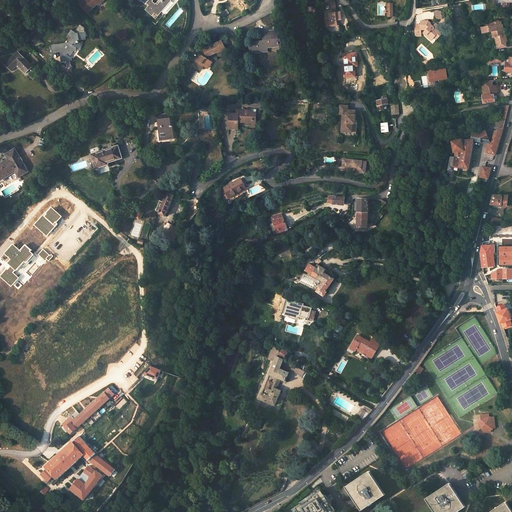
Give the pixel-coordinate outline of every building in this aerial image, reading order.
[(82,0),(78,4),(85,11),(87,11),(96,3),(97,4),(101,0),(82,0)] [(150,15),(153,11),(156,14),(156,13),(168,0),(157,0),(154,4),(151,2),(152,0),(151,0),(138,0),(144,5),(145,4),(147,6),(144,10),(150,15)] [(332,20),(333,25),(339,24),(338,18),(340,18),(343,18),(342,10),(338,11),(337,2),(332,3),(333,9),(330,10),(326,10),(328,21),(332,20)] [(440,19),(439,10),(432,11),(434,20),(440,19)] [(490,25),(481,27),(482,32),(491,31),(493,30),(494,37),(492,37),(494,49),(505,48),(504,40),(505,40),(505,35),(504,36),(502,25),(501,25),(500,21),(490,23),(490,25)] [(414,29),(414,37),(420,37),(420,30),(423,30),(424,31),(423,32),(426,35),(425,37),(428,40),(431,40),(432,38),(435,36),(437,38),(441,35),(435,30),(438,28),(434,24),(431,27),(429,28),(428,27),(429,26),(429,24),(427,22),(419,22),(419,25),(416,26),(414,29)] [(61,53),(65,55),(66,60),(70,59),(72,56),(70,54),(77,46),(79,48),(81,45),(81,41),(79,40),(80,39),(84,38),(87,34),(87,30),(78,31),(72,27),(68,27),(68,28),(69,32),(72,34),(70,36),(71,36),(68,39),(71,41),(67,47),(62,43),(61,44),(59,44),(60,49),(61,53)] [(250,51),(255,50),(255,52),(257,52),(268,50),(267,46),(281,44),(279,30),(262,32),(263,40),(253,41),(254,45),(249,46),(250,51)] [(62,43),(67,47),(71,41),(68,39),(66,37),(62,43)] [(188,71),(188,72),(193,66),(199,70),(202,65),(207,68),(211,62),(206,58),(207,55),(208,56),(209,56),(210,56),(211,55),(218,51),(219,52),(226,48),(221,40),(203,50),(205,51),(202,55),(200,54),(197,59),(193,58),(189,64),(187,62),(183,68),(188,71)] [(32,65),(18,50),(5,62),(11,68),(17,63),(25,71),(32,65)] [(356,53),(342,54),(344,77),(346,76),(355,76),(353,65),(357,65),(356,53)] [(447,79),(446,70),(429,73),(431,82),(447,79)] [(482,83),(482,85),(493,83),(493,86),(496,86),(497,92),(496,93),(493,93),(494,95),(497,95),(499,92),(497,81),(496,81),(482,83)] [(482,85),(485,104),(497,101),(497,96),(494,97),(494,95),(493,93),(496,93),(497,92),(496,86),(493,86),(493,83),(482,85)] [(388,104),(386,95),(378,97),(379,100),(376,101),(377,107),(378,111),(382,111),(380,106),(386,105),(388,104)] [(356,132),(358,123),(356,123),(357,120),(360,120),(361,110),(353,109),(354,105),(346,104),(345,113),(348,114),(346,128),(350,129),(350,131),(356,132)] [(240,122),(246,122),(246,123),(251,123),(255,123),(255,121),(256,119),(257,119),(257,113),(254,113),(254,111),(238,111),(238,115),(231,115),(231,129),(240,129),(240,122)] [(159,116),(161,138),(174,137),(173,126),(171,126),(170,114),(159,116)] [(486,153),(495,155),(504,127),(495,130),(492,141),(490,141),(489,141),(488,143),(486,153)] [(489,141),(490,141),(490,140),(486,131),(479,134),(473,132),(472,136),(472,140),(474,139),(474,141),(488,143),(489,141)] [(454,167),(469,169),(474,141),(474,139),(472,140),(461,141),(454,142),(455,151),(455,157),(454,167)] [(121,158),(117,146),(90,154),(94,169),(104,166),(103,163),(106,162),(106,163),(121,158)] [(23,163),(21,160),(20,160),(15,151),(6,156),(9,161),(0,166),(0,181),(0,182),(16,173),(19,179),(28,174),(22,164),(23,163)] [(367,162),(346,159),(345,167),(356,168),(355,172),(366,173),(367,162)] [(241,178),(224,188),(229,198),(246,188),(241,178)] [(189,181),(187,181),(184,182),(183,182),(182,192),(187,195),(190,190),(191,190),(189,181)] [(165,216),(174,193),(171,192),(171,195),(167,193),(163,202),(160,201),(156,211),(159,213),(159,214),(165,216)] [(503,205),(508,205),(511,205),(511,198),(511,199),(511,195),(508,195),(493,195),(490,205),(503,206),(503,205)] [(368,228),(368,209),(367,199),(358,199),(357,227),(368,228)] [(275,224),(278,232),(285,230),(287,229),(283,217),(274,220),(275,224)] [(488,217),(486,226),(489,226),(493,226),(494,226),(495,218),(488,217)] [(500,253),(481,253),(483,267),(495,266),(495,258),(496,258),(496,256),(500,256),(500,253)] [(317,291),(324,296),(327,292),(326,291),(335,278),(326,273),(328,271),(325,269),(325,270),(320,267),(321,266),(318,264),(317,266),(312,262),(307,270),(324,281),(317,291)] [(300,314),(302,315),(302,317),(310,318),(309,320),(315,321),(317,312),(312,311),(313,309),(304,307),(305,305),(300,304),(299,308),(290,306),(287,317),(299,319),(300,314)] [(505,304),(496,308),(498,313),(501,322),(503,327),(511,324),(510,319),(510,318),(507,310),(505,304)] [(366,355),(371,358),(380,342),(372,338),(370,342),(357,335),(350,348),(355,351),(358,347),(367,353),(366,355)] [(275,345),(269,359),(275,361),(278,356),(281,349),(275,345)] [(284,348),(279,357),(284,360),(285,360),(289,352),(284,348)] [(260,399),(275,405),(281,391),(277,388),(281,379),(285,381),(289,373),(282,369),(280,369),(284,360),(279,357),(278,356),(275,361),(270,374),(276,377),(273,383),(269,381),(264,393),(262,393),(260,399)] [(306,361),(302,370),(308,372),(311,363),(306,361)] [(160,371),(151,368),(144,374),(157,378),(160,371)] [(109,399),(103,393),(75,420),(66,428),(71,433),(109,399)] [(495,429),(494,417),(489,417),(489,415),(480,415),(481,420),(482,428),(482,433),(491,432),(491,429),(495,429)] [(75,420),(72,416),(63,424),(66,428),(75,420)] [(79,436),(46,466),(48,468),(42,474),(49,481),(55,475),(58,478),(84,455),(89,460),(110,476),(115,469),(95,454),(96,454),(79,436)] [(85,499),(103,475),(89,466),(78,480),(77,480),(76,480),(75,481),(75,482),(76,482),(76,483),(72,489),(85,499)] [(348,487),(362,508),(370,503),(371,504),(376,501),(375,499),(383,494),(369,473),(361,478),(360,477),(355,480),(356,482),(348,487)] [(428,499),(437,511),(455,511),(463,506),(449,485),(441,490),(441,489),(435,492),(436,494),(428,499)] [(48,489),(44,486),(40,492),(43,495),(48,489)] [(332,511),(335,510),(331,505),(325,496),(321,490),(315,494),(301,503),(295,507),(298,511),(332,511)] [(301,502),(301,503),(315,494),(314,493),(301,502)]
